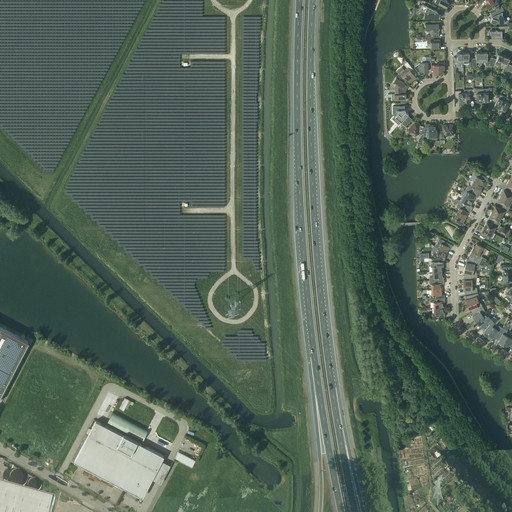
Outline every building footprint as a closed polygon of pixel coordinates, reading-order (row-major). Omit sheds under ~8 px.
[(486,0),(488,1),(489,2),(486,4),(490,10),(499,4),(496,0),(486,0)] [(439,17),(439,16),(439,15),(439,14),(439,13),(438,13),(438,12),(437,11),(436,11),(436,10),(432,8),(433,5),(425,1),(424,4),(426,5),(426,10),(425,12),(426,12),(426,13),(424,13),(424,18),(439,17)] [(492,17),(491,22),(496,23),(496,22),(499,22),(499,23),(504,23),(504,19),(505,18),(505,17),(504,17),(504,16),(503,15),(502,15),(502,11),(504,11),(503,7),(499,9),(498,10),(496,10),(491,13),(492,16),(492,17)] [(431,37),(433,37),(439,37),(439,31),(440,30),(440,24),(425,24),(425,29),(431,29),(430,29),(430,30),(430,31),(429,31),(430,32),(430,33),(430,34),(431,34),(431,37)] [(498,30),(490,31),(490,36),(491,36),(493,36),(495,37),(498,37),(501,38),(502,38),(502,32),(507,32),(509,26),(498,26),(498,30)] [(433,37),(431,37),(427,37),(427,43),(430,43),(430,48),(440,48),(440,40),(434,40),(433,37)] [(482,62),(482,51),(477,51),(477,52),(476,52),(476,53),(475,53),(475,56),(476,56),(476,58),(473,58),(473,66),(476,66),(476,62),(482,62)] [(486,51),(482,51),(482,62),(485,62),(486,66),(491,66),(491,58),(487,58),(487,56),(488,56),(488,52),(487,52),(486,52),(486,51)] [(463,64),(463,62),(463,52),(459,52),(459,53),(457,53),(457,57),(458,57),(458,59),(454,59),(454,67),(458,67),(458,64),(463,64)] [(467,52),(463,52),(463,62),(469,62),(469,67),(473,66),(473,58),(469,58),(469,56),(469,53),(469,52),(467,52)] [(498,64),(501,65),(504,55),(500,54),(499,54),(498,54),(497,57),(497,58),(497,59),(492,58),(491,58),(491,66),(494,67),(494,65),(496,66),(498,64)] [(508,57),(504,55),(501,65),(506,67),(504,71),(507,72),(508,71),(511,65),(507,63),(508,62),(510,59),(509,58),(508,57)] [(416,67),(420,73),(421,74),(422,74),(423,74),(423,73),(424,73),(424,72),(424,71),(428,71),(428,62),(431,62),(431,56),(425,57),(426,60),(422,60),(422,62),(420,62),(420,64),(416,67)] [(399,74),(400,74),(403,77),(404,77),(406,80),(407,79),(409,83),(416,78),(411,71),(413,69),(407,62),(404,64),(407,67),(404,70),(402,67),(396,71),(399,74)] [(438,65),(431,65),(431,73),(434,73),(443,73),(443,69),(445,69),(444,63),(438,63),(438,65)] [(391,94),(392,100),(406,100),(406,94),(405,94),(405,89),(403,87),(405,84),(396,78),(394,82),(397,84),(395,87),(396,94),(394,94),(394,93),(391,94)] [(474,96),(477,96),(477,101),(480,101),(481,103),(483,103),(483,92),(483,89),(477,89),(477,88),(473,88),(473,89),(474,96)] [(486,101),(489,101),(489,96),(492,96),(492,88),(488,88),(483,89),(483,92),(483,103),(485,103),(486,101)] [(465,103),(467,103),(468,102),(471,102),(471,96),(474,96),(473,89),(464,89),(464,93),(465,103)] [(464,93),(461,93),(461,91),(455,91),(455,97),(458,97),(458,102),(461,102),(463,103),(465,103),(464,93)] [(498,108),(499,109),(503,102),(506,97),(501,94),(500,95),(497,94),(494,99),(497,101),(494,105),(497,107),(498,108)] [(506,97),(503,102),(499,109),(501,110),(503,110),(505,111),(508,106),(510,108),(511,104),(511,101),(510,101),(511,100),(506,97)] [(394,116),(392,118),(398,124),(401,122),(406,126),(412,119),(408,115),(408,114),(406,112),(405,110),(399,110),(399,106),(393,106),(393,110),(393,114),(394,116)] [(417,135),(419,134),(420,135),(418,140),(418,142),(423,142),(423,139),(423,136),(424,133),(423,133),(423,126),(419,126),(417,124),(418,123),(415,122),(408,129),(409,133),(411,134),(413,133),(417,135)] [(424,126),(423,136),(427,136),(427,137),(432,137),(432,136),(437,136),(437,129),(435,129),(435,125),(424,126)] [(443,131),(440,131),(440,138),(445,138),(445,135),(453,135),(453,125),(442,125),(443,131)] [(470,175),(468,178),(470,179),(474,181),(483,186),(485,181),(486,181),(488,178),(477,172),(475,175),(472,174),(471,176),(470,175)] [(483,186),(474,181),(471,186),(468,184),(467,187),(480,194),(481,191),(480,190),(483,186)] [(467,191),(464,196),(473,201),(475,196),(478,197),(480,194),(467,187),(465,190),(467,191)] [(504,190),(501,196),(509,200),(511,195),(511,191),(510,194),(504,190)] [(473,201),(464,196),(462,201),(460,200),(458,203),(471,210),(473,207),(470,206),(473,201)] [(498,201),(504,204),(503,207),(508,210),(510,207),(507,205),(509,200),(501,196),(498,201)] [(460,208),(457,213),(466,217),(468,212),(469,213),(471,210),(458,203),(457,206),(460,208)] [(495,206),(492,211),(501,216),(503,211),(507,213),(508,210),(503,207),(501,209),(495,206)] [(490,217),(496,220),(494,223),(500,225),(501,223),(498,221),(501,216),(492,211),(490,217)] [(466,217),(457,213),(454,217),(453,217),(451,220),(463,226),(464,223),(463,222),(466,217)] [(487,222),(484,227),(492,232),(495,227),(498,228),(500,225),(494,223),(493,225),(487,222)] [(484,227),(481,233),(487,236),(486,238),(491,241),(493,239),(495,233),(492,232),(484,227)] [(441,243),(438,248),(447,252),(450,247),(451,248),(452,245),(441,239),(439,242),(441,243)] [(474,245),(471,250),(482,256),(483,254),(484,254),(487,249),(476,243),(475,246),(474,245)] [(435,246),(432,251),(434,252),(432,255),(444,261),(446,258),(444,257),(447,252),(438,248),(435,246)] [(482,256),(471,250),(469,255),(470,256),(468,259),(480,263),(482,259),(480,258),(482,256)] [(466,262),(465,267),(476,270),(477,267),(478,267),(480,263),(468,259),(467,262),(466,262)] [(431,266),(429,266),(429,272),(432,271),(442,271),(442,266),(444,266),(443,262),(430,262),(431,266)] [(502,269),(503,274),(511,273),(511,264),(500,265),(501,269),(502,269)] [(476,270),(465,267),(464,272),(465,273),(464,276),(477,277),(477,273),(476,272),(476,270)] [(429,277),(430,281),(444,280),(444,277),(443,277),(442,271),(432,271),(433,277),(429,277)] [(511,273),(503,274),(503,280),(501,280),(501,283),(511,283),(511,273)] [(463,280),(463,285),(475,285),(475,282),(476,282),(477,277),(464,276),(464,280),(463,280)] [(431,284),(432,289),(441,289),(441,284),(444,284),(444,280),(430,281),(430,284),(431,284)] [(475,285),(463,285),(464,291),(465,290),(465,294),(478,292),(477,287),(475,287),(475,285)] [(430,295),(430,299),(445,298),(444,295),(442,295),(441,289),(432,289),(432,295),(430,295)] [(466,300),(467,305),(479,301),(478,298),(479,298),(478,293),(465,296),(467,299),(466,300)] [(433,302),(434,307),(444,307),(443,302),(445,302),(445,298),(430,299),(430,302),(433,302)] [(470,309),(472,313),(483,307),(481,303),(479,303),(479,301),(467,305),(469,310),(470,309)] [(444,313),(444,307),(434,307),(434,313),(432,313),(432,317),(445,316),(445,313),(444,313)] [(473,316),(476,321),(485,314),(484,312),(485,311),(483,307),(472,313),(474,316),(473,316)] [(480,324),(482,327),(491,319),(488,315),(487,316),(485,314),(476,321),(479,325),(480,324)] [(484,331),(488,334),(496,325),(494,323),(495,322),(491,319),(482,327),(485,330),(484,331)] [(493,336),(496,339),(503,328),(499,325),(498,326),(496,325),(488,334),(493,337),(493,336)] [(0,326),(0,397),(29,341),(0,326)] [(498,341),(503,344),(509,333),(506,332),(507,330),(503,328),(496,339),(499,340),(498,341)] [(508,345),(511,347),(511,344),(511,333),(511,335),(509,333),(503,344),(508,346),(508,345)] [(41,351),(38,357),(44,360),(47,354),(41,351)] [(47,354),(44,360),(47,361),(50,363),(53,357),(47,354)] [(38,357),(36,362),(45,366),(47,361),(44,360),(38,357)] [(53,357),(50,363),(56,366),(59,360),(53,357)] [(47,361),(45,366),(53,371),(56,366),(50,363),(47,361)] [(36,362),(33,367),(42,372),(45,366),(36,362)] [(45,366),(42,372),(51,376),(53,371),(45,366)] [(33,367),(30,372),(39,377),(42,372),(33,367)] [(74,368),(71,373),(77,376),(80,371),(74,368)] [(80,371),(77,376),(80,378),(83,380),(86,374),(80,371)] [(30,372),(27,378),(36,382),(39,377),(30,372)] [(42,372),(39,377),(48,382),(51,376),(42,372)] [(71,373),(68,379),(77,383),(80,378),(77,376),(71,373)] [(86,374),(83,380),(89,383),(91,377),(86,374)] [(39,377),(36,382),(45,387),(48,382),(39,377)] [(27,378),(25,383),(33,388),(36,382),(27,378)] [(80,378),(77,383),(86,388),(89,383),(83,380),(80,378)] [(68,379),(65,384),(74,389),(77,383),(68,379)] [(36,382),(33,388),(42,392),(45,387),(36,382)] [(25,383),(22,388),(31,393),(33,388),(25,383)] [(77,383),(74,389),(83,393),(86,388),(77,383)] [(65,384),(63,389),(71,394),(74,389),(65,384)] [(22,388),(19,394),(23,396),(28,398),(31,393),(22,388)] [(33,388),(31,393),(40,398),(42,392),(33,388)] [(63,389),(60,395),(69,399),(71,394),(63,389)] [(74,389),(71,394),(80,399),(83,393),(74,389)] [(31,393),(28,398),(32,401),(37,403),(40,398),(31,393)] [(71,394),(69,399),(78,404),(80,399),(71,394)] [(60,395),(57,400),(66,405),(69,399),(60,395)] [(69,399),(66,405),(75,409),(78,404),(69,399)] [(57,400),(54,405),(63,410),(66,405),(57,400)] [(54,405),(51,411),(56,413),(60,415),(63,410),(54,405)] [(66,405),(63,410),(72,415),(75,409),(66,405)] [(7,407),(2,416),(8,419),(12,410),(7,407)] [(12,410),(8,419),(13,422),(18,413),(12,410)] [(63,410),(60,415),(65,418),(69,420),(72,415),(63,410)] [(98,410),(96,416),(101,418),(104,412),(98,410)] [(113,412),(108,422),(143,440),(148,431),(113,412)] [(18,413),(13,422),(18,424),(23,416),(18,413)] [(23,416),(18,424),(24,427),(28,418),(23,416)] [(28,418),(24,427),(29,430),(34,421),(28,418)] [(8,419),(3,428),(8,431),(13,422),(8,419)] [(143,497),(164,456),(96,420),(74,461),(143,497)] [(34,421),(29,430),(34,433),(39,424),(34,421)] [(13,422),(8,431),(14,433),(18,424),(13,422)] [(18,424),(14,433),(19,436),(24,427),(18,424)] [(39,424),(34,433),(40,436),(44,427),(39,424)] [(24,427),(19,436),(24,439),(29,430),(24,427)] [(44,427),(40,436),(45,438),(50,429),(44,427)] [(50,429),(45,438),(50,441),(55,432),(50,429)] [(29,430),(24,439),(30,442),(34,433),(29,430)] [(55,432),(50,441),(56,444),(60,435),(55,432)] [(34,433),(30,442),(35,444),(40,436),(34,433)] [(60,435),(56,444),(61,447),(66,438),(60,435)] [(40,436),(35,444),(40,447),(45,438),(40,436)] [(45,438),(40,447),(46,450),(50,441),(45,438)] [(50,441),(46,450),(51,453),(56,444),(50,441)] [(56,444),(51,453),(56,456),(61,447),(56,444)] [(178,451),(175,458),(193,467),(196,460),(178,451)] [(0,511),(51,511),(55,500),(40,495),(0,484),(0,511)]
